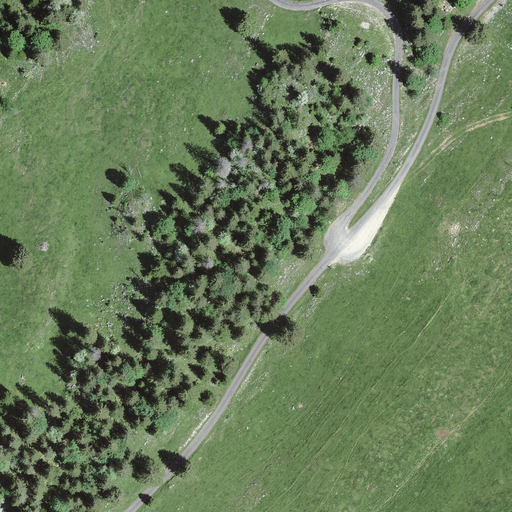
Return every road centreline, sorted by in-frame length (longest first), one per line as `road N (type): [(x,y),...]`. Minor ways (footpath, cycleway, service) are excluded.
road 1 (unclassified): [(490,0),(455,41),(427,125),(394,185),(272,326),(196,442),(130,511)]
road 2 (track): [(341,245),(335,234),(383,165),(395,127),(398,36),(387,12),(367,0)]
road 3 (track): [(394,185),(463,132),(511,114)]
